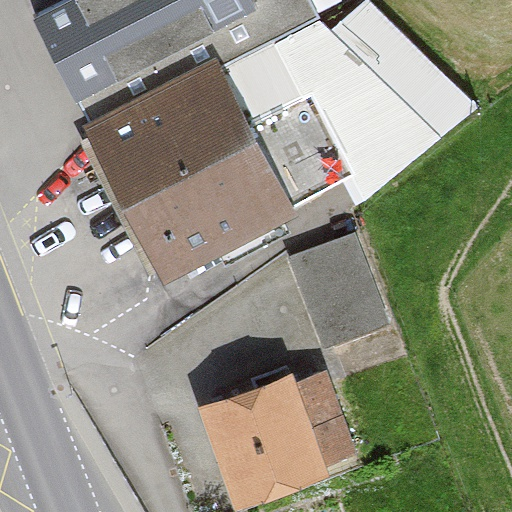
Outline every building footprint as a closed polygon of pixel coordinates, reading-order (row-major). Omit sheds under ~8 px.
[(25,0),(22,2),(92,132),(219,65),(263,41),(243,0),(25,0)] [(474,101),(374,0),(356,0),(332,21),(321,12),(314,0),(243,0),(263,41),(219,65),(288,202),(341,172),(359,195),(474,101)] [(219,65),(92,132),(163,266),(288,202),(219,65)] [(351,233),(288,257),(322,345),(385,320),(351,233)] [(377,511),(330,368),(211,407),(245,511),(377,511)]
